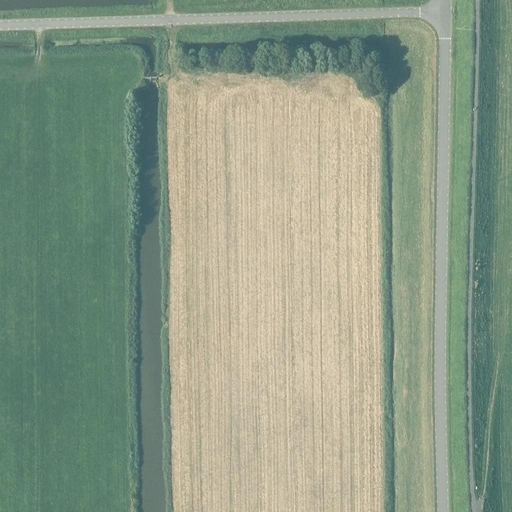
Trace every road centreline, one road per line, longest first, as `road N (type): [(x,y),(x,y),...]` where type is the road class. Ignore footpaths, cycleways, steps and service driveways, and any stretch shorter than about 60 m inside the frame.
road 1 (tertiary): [(441,511),(444,11)]
road 2 (unclassified): [(0,26),(444,11)]
